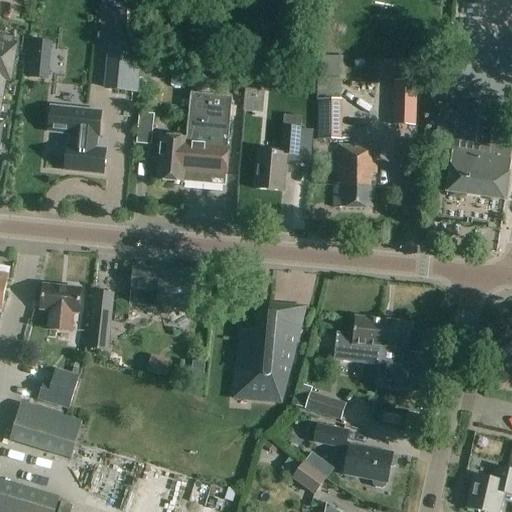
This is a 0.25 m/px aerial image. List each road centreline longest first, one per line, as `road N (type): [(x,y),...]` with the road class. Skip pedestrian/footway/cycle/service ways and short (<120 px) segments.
road 1 (secondary): [(474,273),(0,226)]
road 2 (unclassified): [(428,511),(474,273)]
